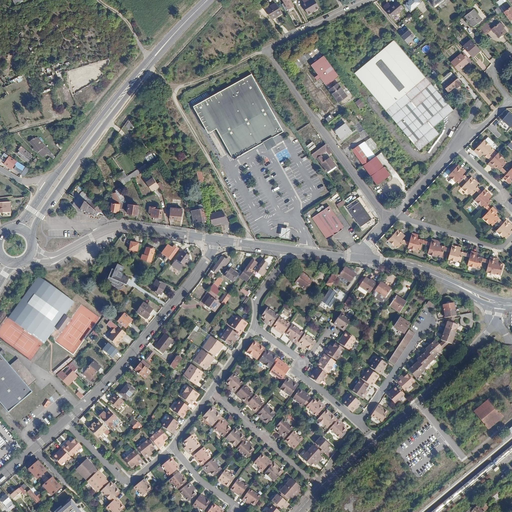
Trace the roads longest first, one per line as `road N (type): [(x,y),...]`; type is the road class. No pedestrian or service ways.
road 1 (residential): [(367,0),(267,49),(388,222)]
road 2 (residential): [(216,238),(180,295),(65,421)]
road 3 (track): [(173,90),(250,243)]
road 4 (residential): [(495,323),(373,439)]
road 5 (residential): [(451,282),(361,423)]
road 6 (secondary): [(31,238),(43,207),(119,99)]
road 7 (tertiary): [(63,253),(113,226),(216,238)]
road 8 (residential): [(65,421),(126,481),(172,446)]
road 9 (residential): [(212,389),(316,484)]
road 10 (secondary): [(208,0),(119,99)]
road 11 (residential): [(396,213),(501,248),(511,236)]
